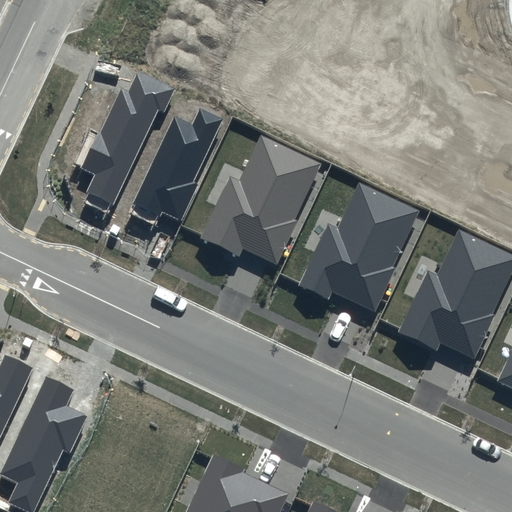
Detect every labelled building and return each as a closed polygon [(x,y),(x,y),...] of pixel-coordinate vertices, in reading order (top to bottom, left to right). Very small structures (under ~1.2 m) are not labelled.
[(175,89),(138,72),(128,92),(121,89),(101,132),(97,131),(79,168),(93,175),(85,192),(113,205),(158,109),(164,111),(175,89)] [(223,119),(199,107),(192,123),(175,115),(132,204),(159,216),(162,211),(180,220),(197,184),(193,182),(223,119)] [(321,163),(261,135),(239,180),(230,176),(200,238),(240,256),(243,248),(277,264),(297,220),(295,219),(321,163)] [(420,211),(360,182),(338,228),(329,223),(299,286),(339,304),(342,296),(376,312),(396,268),(394,267),(420,211)] [(511,272),(511,253),(459,229),(438,274),(428,270),(399,332),(438,350),(442,342),(475,358),(495,315),(493,313),(511,272)] [(511,349),(498,380),(511,386),(511,349)] [(0,436),(33,367),(4,354),(0,363),(0,436)] [(46,377),(1,475),(18,483),(8,504),(25,511),(34,511),(63,451),(70,454),(87,417),(66,407),(74,390),(46,377)] [(246,469),(213,453),(185,511),(279,511),(288,493),(244,473),(246,469)] [(336,511),(313,501),(307,511),(336,511)]
